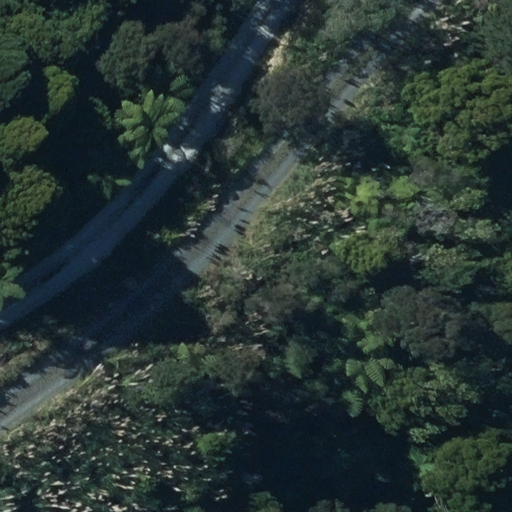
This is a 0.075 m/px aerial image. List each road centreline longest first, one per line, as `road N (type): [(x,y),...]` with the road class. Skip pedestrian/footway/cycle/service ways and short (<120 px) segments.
road 1 (track): [(414,0),(235,217),(0,416)]
road 2 (track): [(0,301),(85,247),(163,164),(273,0)]
